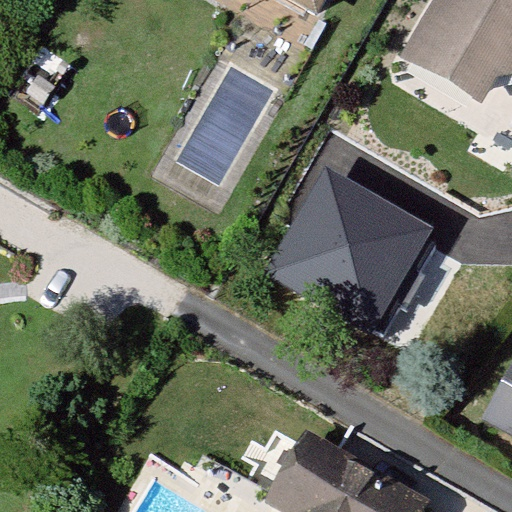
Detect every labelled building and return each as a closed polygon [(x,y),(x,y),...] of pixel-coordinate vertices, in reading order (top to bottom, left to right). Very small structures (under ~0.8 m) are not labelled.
[(303,0),(326,15),(335,0),(303,0)] [(511,0),(456,0),(434,35),(461,51),(451,69),(486,91),(498,71),(511,67),(511,0)] [(461,51),(434,35),(423,51),(451,69),(461,51)] [(432,229),(327,168),(265,273),(371,334),(432,229)] [(511,391),(491,429),(511,440),(511,391)] [(288,511),(417,511),(309,454),(280,508),(280,511),(286,511),(288,511)]
